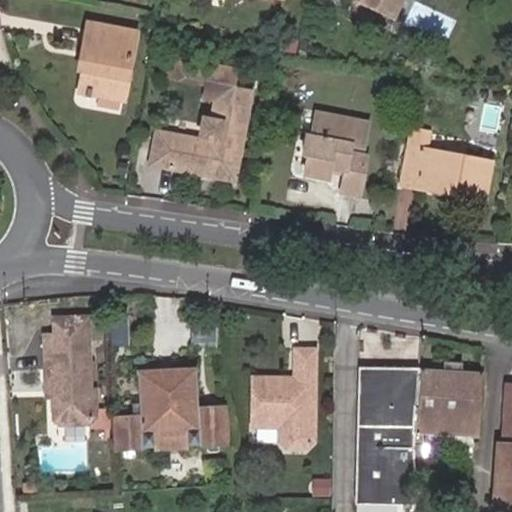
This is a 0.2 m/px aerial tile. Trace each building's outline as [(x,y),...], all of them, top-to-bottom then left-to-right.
[(354,0),(346,0),(356,18),(359,10),(353,7),(356,1),(354,0)] [(354,0),(356,1),(353,7),(359,10),(356,18),(373,26),(380,12),(392,17),(399,0),(354,0)] [(87,23),(82,49),(90,50),(85,73),(83,72),(78,92),(123,101),(136,33),(87,23)] [(90,50),(82,49),(78,71),(83,72),(85,73),(90,50)] [(206,85),(210,67),(172,60),(169,77),(206,85)] [(198,141),(157,133),(151,164),(234,180),(250,94),(233,90),(236,72),(210,67),(206,85),(203,100),(215,102),(211,121),(202,120),(198,141)] [(345,166),(344,173),(340,192),(358,196),(364,156),(357,154),(358,148),(362,149),(366,124),(314,115),(310,137),(307,136),(304,153),(307,154),(304,176),(327,180),(329,170),(330,163),(345,166)] [(464,190),(462,198),(481,202),(489,163),(424,151),(427,134),(411,131),(401,185),(444,194),(445,186),(464,190)] [(329,170),(344,173),(345,166),(330,163),(329,170)] [(444,194),(462,198),(464,190),(445,186),(444,194)] [(91,389),(85,316),(52,319),(54,336),(43,337),(47,378),(54,384),(55,396),(56,419),(63,424),(92,422),(98,415),(96,389),(91,389)] [(315,443),(315,352),(295,352),(295,381),(295,390),(287,390),(287,387),(281,381),(253,381),(253,430),(280,430),(280,443),(288,451),(308,450),(315,443)] [(444,363),(443,374),(461,375),(462,365),(444,363)] [(413,427),(419,372),(360,370),(355,493),(367,493),(369,455),(414,456),(414,452),(413,427)] [(199,412),(196,371),(138,374),(141,420),(116,421),(118,452),(227,446),(225,410),(199,412)] [(443,374),(419,372),(413,427),(414,452),(421,453),(421,457),(471,459),(473,437),(479,437),(482,376),(461,375),(443,374)] [(295,390),(295,381),(281,381),(287,387),(287,390),(295,390)] [(511,511),(511,387),(507,388),(503,446),(497,446),(492,511),(511,511)] [(415,511),(414,456),(369,455),(367,493),(355,493),(355,505),(357,504),(357,511),(396,511),(396,505),(403,505),(402,511),(415,511)]
